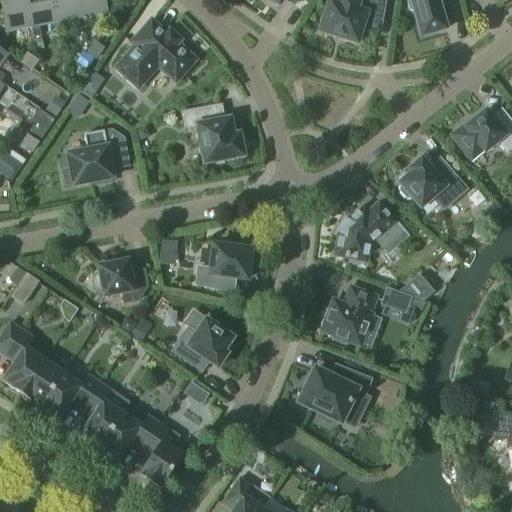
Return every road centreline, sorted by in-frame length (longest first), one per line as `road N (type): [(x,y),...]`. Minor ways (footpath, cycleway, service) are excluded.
road 1 (residential): [(287,197),(290,243),(271,350),(176,511)]
road 2 (residential): [(287,197),(0,252)]
road 3 (residential): [(511,41),(337,177),(287,197)]
road 4 (residential): [(183,0),(226,34),(275,128),(287,197)]
road 5 (residential): [(110,511),(0,441)]
